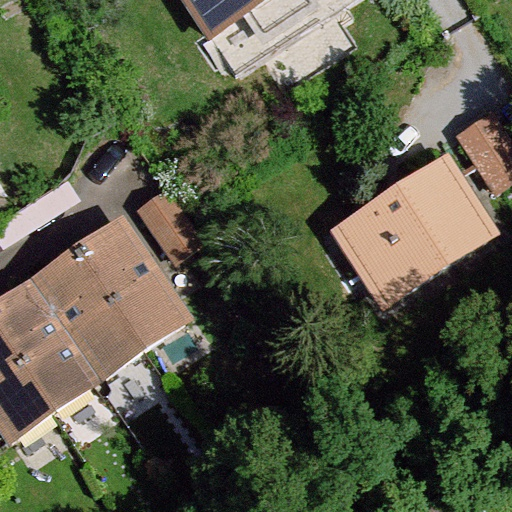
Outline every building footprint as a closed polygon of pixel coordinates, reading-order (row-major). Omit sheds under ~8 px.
[(187,0),(216,42),(279,0),(187,0)] [(511,149),(495,122),(464,141),(499,199),(511,191),(511,149)] [(455,166),(344,238),(394,314),(505,240),(455,166)] [(172,195),(141,213),(174,269),(205,251),(172,195)] [(191,335),(118,234),(0,319),(0,458),(6,468),(191,335)]
